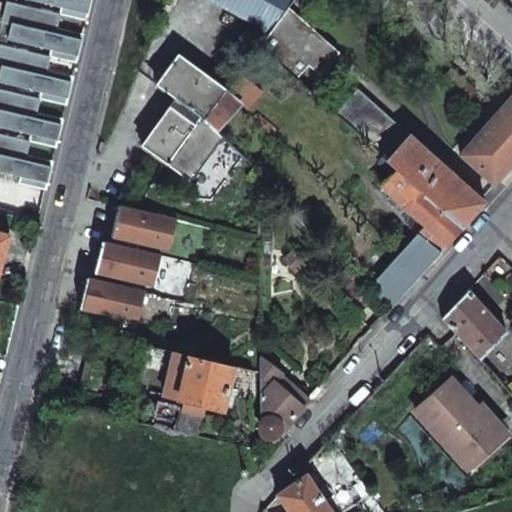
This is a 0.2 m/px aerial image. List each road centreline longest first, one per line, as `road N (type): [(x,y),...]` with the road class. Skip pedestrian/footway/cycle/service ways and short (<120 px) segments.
road 1 (tertiary): [(112,0),(0,469)]
road 2 (residential): [(251,511),(288,456),(511,203)]
